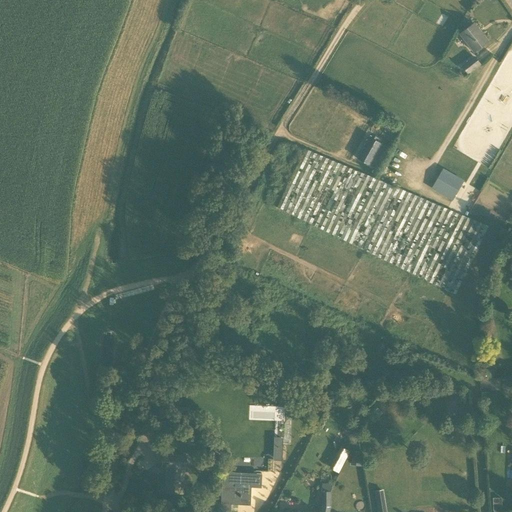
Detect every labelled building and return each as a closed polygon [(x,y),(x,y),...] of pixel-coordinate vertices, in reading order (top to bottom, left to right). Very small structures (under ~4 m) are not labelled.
[(473,24),(460,34),(474,52),(487,42),(473,24)] [(474,55),(461,65),(457,68),(461,73),(464,71),(467,74),(480,64),(474,55)] [(382,145),(369,138),(357,159),(370,166),(382,145)] [(489,227),(305,149),(276,208),(456,296),(458,292),(458,291),(489,227)] [(434,175),(430,181),(438,187),(442,180),(434,175)] [(405,354),(401,364),(407,366),(411,357),(405,354)] [(456,390),(444,391),(445,401),(457,400),(456,390)] [(374,406),(366,415),(375,422),(383,413),(374,406)] [(340,447),(333,461),(342,466),(349,452),(340,447)] [(218,455),(214,452),(208,463),(217,468),(225,454),(220,451),(218,455)] [(175,493),(181,494),(182,493),(183,467),(185,467),(186,457),(163,456),(162,466),(168,467),(168,471),(166,485),(168,485),(168,492),(166,493),(175,493)] [(361,464),(360,457),(353,456),(350,462),(349,465),(352,465),(359,466),(361,466),(361,464)] [(217,506),(217,507),(217,511),(225,511),(229,511),(230,504),(248,505),(248,503),(249,487),(260,488),(260,476),(242,475),(242,473),(241,473),(231,472),(224,472),(224,480),(223,480),(222,486),(221,486),(221,488),(221,504),(220,506),(218,506),(217,506)] [(421,478),(421,492),(445,492),(445,478),(421,478)] [(377,511),(386,511),(383,490),(374,491),(377,511)] [(321,492),(321,505),(321,507),(330,507),(330,492),(321,492)] [(501,511),(501,497),(493,497),(493,511),(501,511)]
